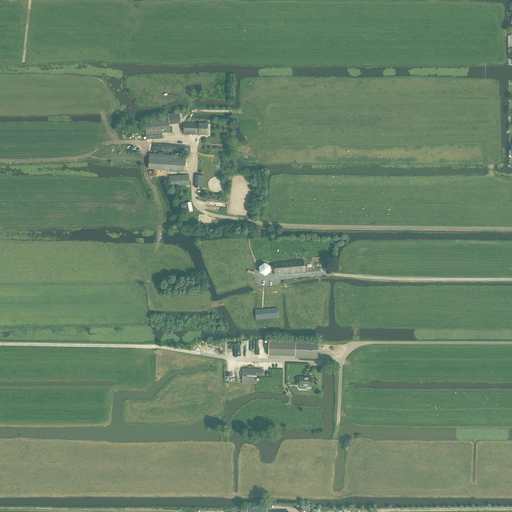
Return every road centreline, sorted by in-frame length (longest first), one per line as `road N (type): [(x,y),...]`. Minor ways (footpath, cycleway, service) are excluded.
road 1 (track): [(200,353),(0,344)]
road 2 (track): [(180,511),(0,509)]
road 3 (track): [(511,509),(377,511)]
